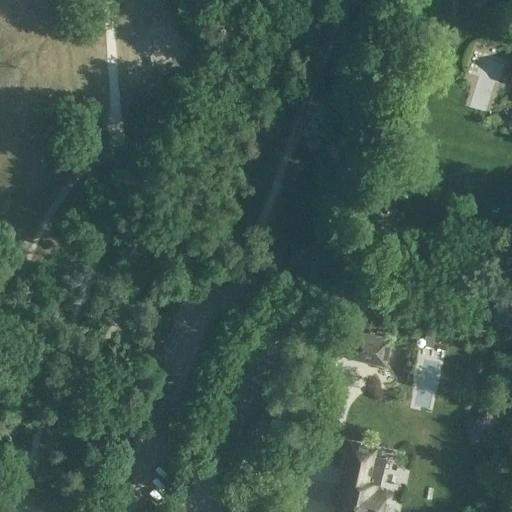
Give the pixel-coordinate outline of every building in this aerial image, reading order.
[(351,251),(365,254),(367,241),(354,238),(351,251)] [(511,298),(508,293),(492,304),(511,329),(511,328),(511,298)] [(351,329),(346,357),(386,365),(391,337),(351,329)] [(425,335),(424,342),(433,344),(434,336),(425,335)] [(374,449),(351,444),(336,511),(380,511),(385,492),(378,490),(386,457),(373,454),(374,449)]
